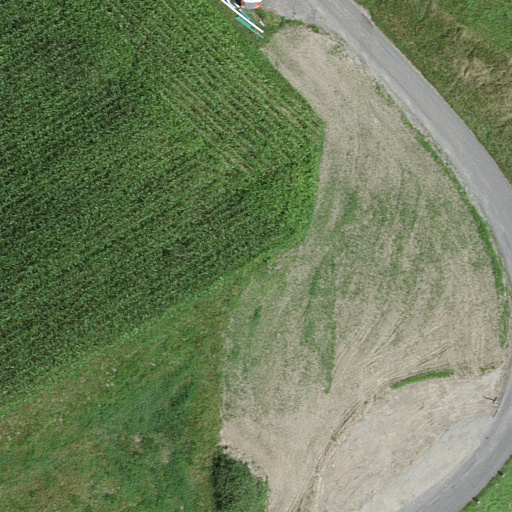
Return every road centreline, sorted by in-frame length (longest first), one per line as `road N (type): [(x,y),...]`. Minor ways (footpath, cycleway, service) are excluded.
road 1 (unclassified): [(511,222),(464,148),(324,0)]
road 2 (unclassified): [(429,511),(511,423)]
